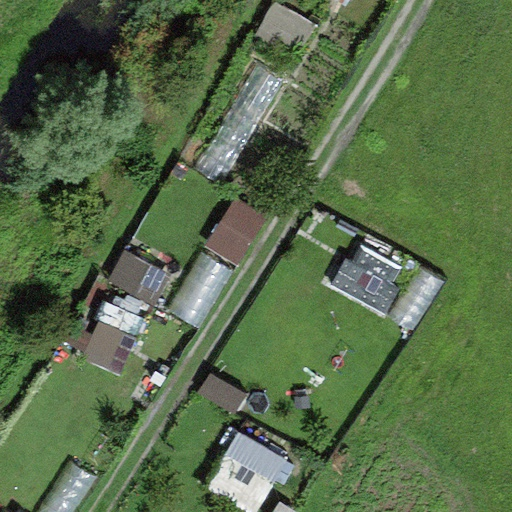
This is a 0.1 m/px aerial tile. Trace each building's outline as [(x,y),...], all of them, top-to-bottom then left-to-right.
[(355,0),(384,20),(398,0),(355,0)] [(171,263),(218,180),(183,161),(137,244),(171,263)] [(211,242),(244,262),(273,213),(240,193),(211,242)] [(358,241),(342,292),(430,321),(446,270),(358,241)] [(161,302),(176,269),(129,248),(114,281),(161,302)] [(207,323),(232,267),(205,255),(180,311),(207,323)] [(247,426),(212,479),(262,511),(264,511),(299,460),(247,426)]
